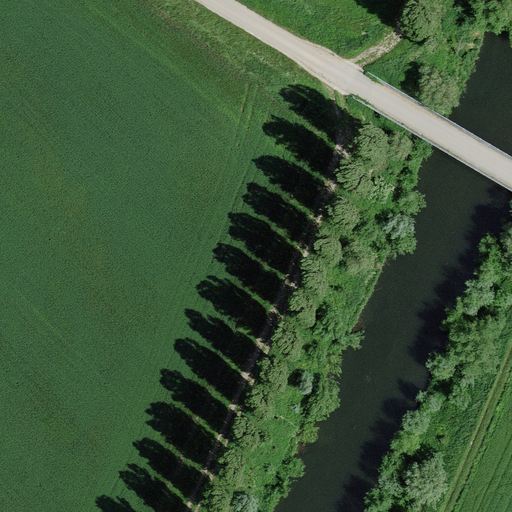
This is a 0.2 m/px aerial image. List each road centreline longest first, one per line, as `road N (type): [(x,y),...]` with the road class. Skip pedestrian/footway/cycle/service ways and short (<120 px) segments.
road 1 (track): [(511,173),(360,86)]
road 2 (track): [(214,0),(360,86)]
